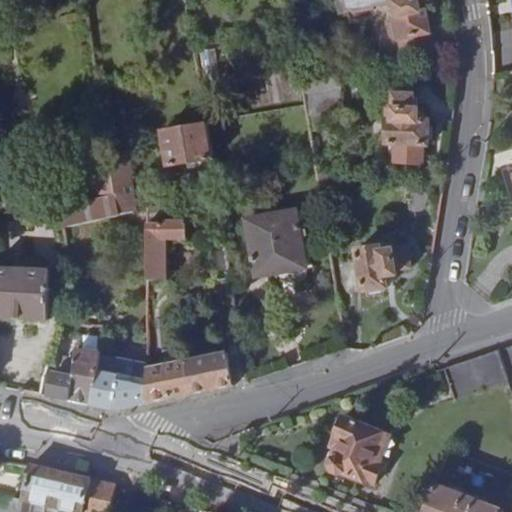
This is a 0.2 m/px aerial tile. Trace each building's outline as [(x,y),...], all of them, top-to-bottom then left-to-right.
[(358,0),(361,14),(379,11),(379,9),(398,5),(400,15),(397,20),(393,20),(390,24),(392,38),(397,40),(399,57),(437,49),(429,10),(421,12),(420,0),(358,0)] [(386,144),(428,146),(429,121),(417,121),(417,108),(412,108),(413,94),(393,93),(391,108),(387,108),(386,144)] [(214,158),(208,123),(162,130),(168,166),(214,158)] [(108,156),(109,163),(113,187),(132,185),(128,152),(108,156)] [(132,185),(113,187),(114,192),(117,212),(137,207),(136,197),(133,197),(132,185)] [(117,212),(114,192),(59,203),(62,223),(117,212)] [(274,272),(305,268),(299,227),(301,226),(298,210),(246,219),(254,269),(261,275),(274,272)] [(163,223),(147,223),(147,279),(166,280),(166,278),(173,278),(173,270),(166,270),(166,239),(186,239),(186,219),(163,220),(163,223)] [(358,249),(365,292),(388,288),(387,277),(399,275),(399,270),(412,268),(410,248),(395,250),(394,244),(358,249)] [(0,315),(46,319),(50,269),(0,265),(0,315)] [(73,375),(71,401),(93,405),(96,369),(97,348),(74,347),(73,375)] [(511,347),(501,351),(510,378),(511,377),(511,347)] [(97,348),(96,369),(146,381),(146,370),(146,360),(97,348)] [(466,361),(478,393),(495,387),(511,382),(510,378),(501,351),(484,355),(466,361)] [(192,394),(233,387),(227,353),(188,361),(192,394)] [(146,370),(146,381),(146,404),(192,394),(188,361),(146,370)] [(466,361),(447,368),(457,399),(476,393),(478,393),(466,361)] [(96,369),(93,405),(114,410),(146,404),(146,381),(96,369)] [(51,371),(49,396),(71,401),(73,375),(51,371)] [(383,443),(387,432),(347,417),(340,437),(345,439),(341,449),(334,467),(378,486),(393,448),(383,443)] [(398,436),(387,432),(383,443),(393,448),(398,436)] [(345,439),(340,437),(336,446),(341,449),(345,439)] [(74,511),(111,511),(116,489),(117,485),(30,466),(23,501),(20,511),(30,511),(33,502),(74,511)] [(439,485),(428,511),(506,511),(507,511),(439,485)] [(0,511),(20,511),(23,501),(0,494),(0,511)]
